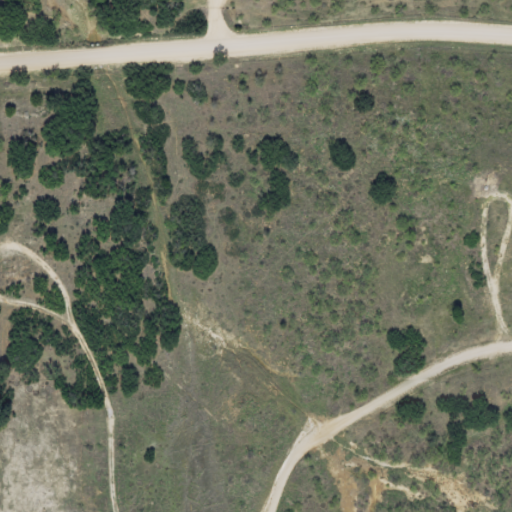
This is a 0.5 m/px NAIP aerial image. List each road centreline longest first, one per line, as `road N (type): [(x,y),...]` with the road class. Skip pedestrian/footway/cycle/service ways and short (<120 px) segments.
road 1 (residential): [(0,60),(271,38),(511,33)]
road 2 (residential): [(288,511),(382,415),(511,364)]
